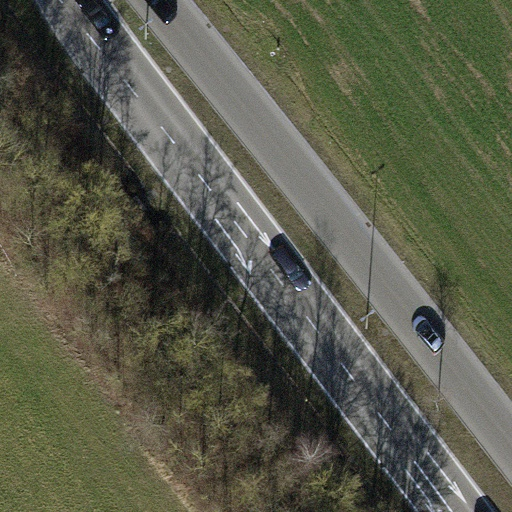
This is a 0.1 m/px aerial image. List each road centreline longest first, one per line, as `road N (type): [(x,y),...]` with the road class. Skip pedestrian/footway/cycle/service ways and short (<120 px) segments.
road 1 (secondary): [(71,0),(453,511)]
road 2 (secondary): [(511,444),(162,0)]
